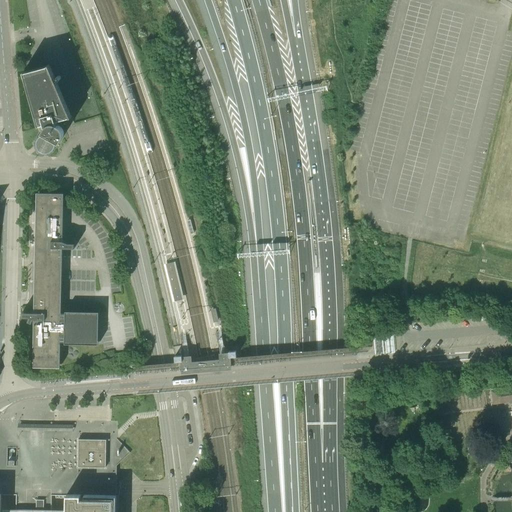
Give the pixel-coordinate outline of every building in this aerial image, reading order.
[(58,126),(58,125),(56,121),(70,117),(70,118),(72,117),(49,65),(23,72),(38,127),(40,126),(44,124),(45,128),(42,133),(46,136),(44,138),(41,139),(39,141),(38,144),(34,144),(37,151),(40,149),(42,151),(44,152),(47,152),(49,151),(51,149),(53,146),(53,144),(52,142),(53,140),(59,144),(63,138),(63,137),(63,136),(64,135),(64,134),(64,133),(64,132),(63,131),(63,130),(62,128),(61,127),(60,126),(58,126)] [(22,317),(25,317),(30,318),(28,321),(32,323),(34,319),(34,320),(33,367),(60,367),(61,342),(95,342),(95,314),(61,313),(63,248),(75,249),(75,243),(63,243),(64,193),(37,193),(34,312),(23,312),(22,317)] [(173,265),(164,267),(174,305),(183,303),(173,265)] [(374,348),(393,348),(393,331),(374,332),(374,348)] [(508,388),(492,391),(494,404),(510,402),(511,404),(511,403),(511,385),(508,387),(508,388)] [(78,467),(106,467),(106,439),(78,439),(78,467)] [(114,498),(84,498),(80,497),(80,495),(66,494),(66,511),(61,511),(44,511),(44,500),(40,500),(36,499),(36,511),(1,511),(1,497),(0,497),(0,511),(116,511),(116,498),(114,498)]
